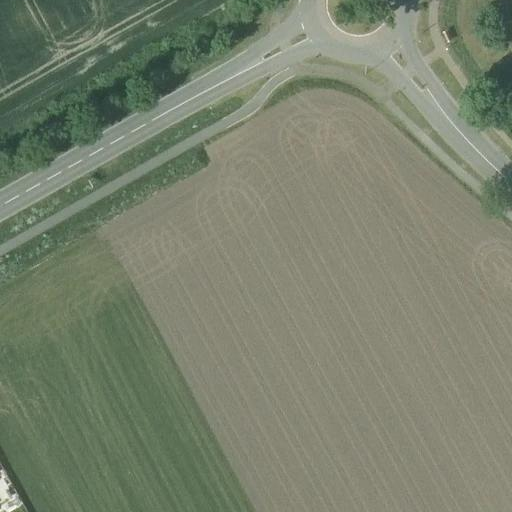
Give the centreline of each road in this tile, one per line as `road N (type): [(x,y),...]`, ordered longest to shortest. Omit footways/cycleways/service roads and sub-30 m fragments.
road 1 (tertiary): [(315,27),(0,207)]
road 2 (tertiary): [(511,181),(461,135),(386,45)]
